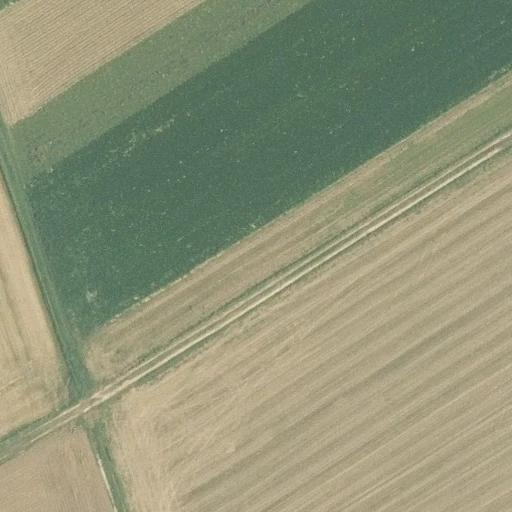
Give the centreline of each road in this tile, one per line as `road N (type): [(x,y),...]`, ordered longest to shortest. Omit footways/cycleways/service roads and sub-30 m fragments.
road 1 (track): [(0,455),(511,136)]
road 2 (track): [(122,511),(0,145)]
